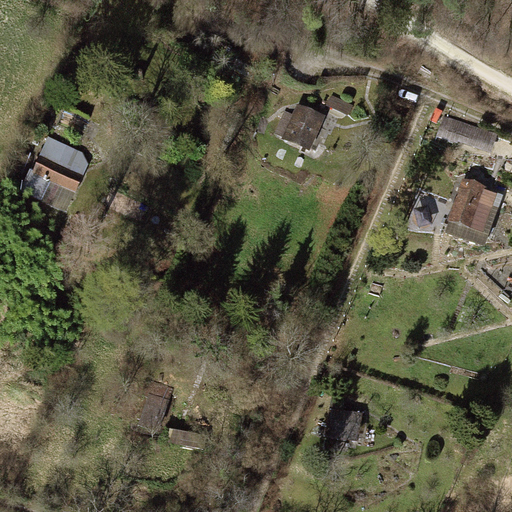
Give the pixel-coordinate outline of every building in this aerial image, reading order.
[(245,63),(261,73),(267,59),(257,53),(255,56),(244,49),(240,58),(245,63)] [(322,121),(298,111),(296,117),(287,112),(277,135),(309,149),(322,121)] [(494,137),(444,120),(438,138),(448,141),(450,135),(489,149),(494,137)] [(31,160),(17,193),(49,206),(68,160),(43,150),(37,163),(31,160)] [(486,193),(463,185),(451,223),(485,235),(494,208),(482,204),(486,193)] [(174,387),(148,379),(143,395),(148,397),(141,420),(139,425),(159,432),(174,387)] [(330,410),(325,438),(358,444),(361,431),(363,415),(330,410)] [(204,435),(170,428),(168,442),(201,449),(204,435)]
